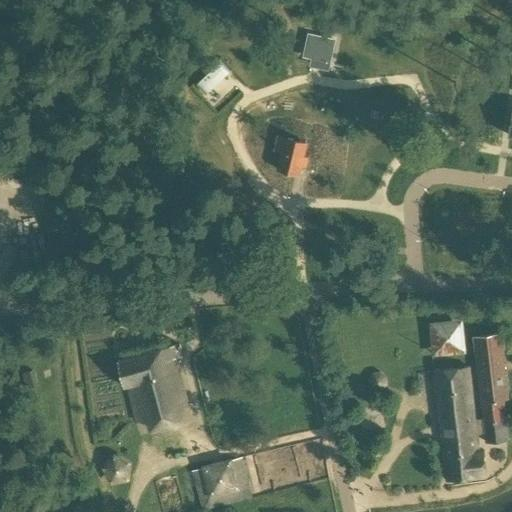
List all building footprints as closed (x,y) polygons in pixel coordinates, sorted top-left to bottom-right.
[(305,55),(329,60),(333,41),(309,35),(305,55)] [(220,64),(198,84),(206,93),(228,73),(220,64)] [(306,142),(285,138),(282,153),(278,171),(295,175),(297,164),(302,165),(306,166),(307,158),(303,157),(306,142)] [(462,321),(428,324),(431,357),(465,354),(462,321)] [(432,370),(445,481),(487,476),(485,454),(481,455),(479,434),(484,434),(485,442),(509,439),(504,400),(509,399),(501,332),(472,335),(482,418),(477,419),(470,365),(432,370)] [(117,360),(123,386),(128,385),(137,421),(162,414),(188,408),(184,392),(175,358),(182,356),(180,349),(181,349),(179,343),(117,360)] [(33,371),(23,373),(27,389),(37,386),(33,371)] [(375,389),(381,389),(385,384),(384,377),(379,373),(373,374),(369,380),(370,385),(375,389)] [(132,462),(113,453),(102,467),(110,484),(129,482),(132,462)] [(242,456),(192,469),(202,507),(252,494),(242,456)]
